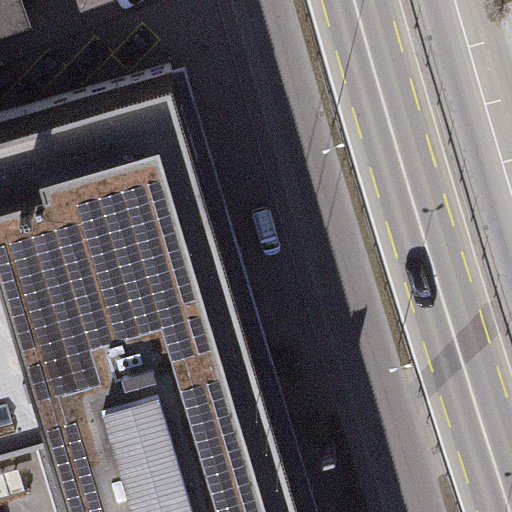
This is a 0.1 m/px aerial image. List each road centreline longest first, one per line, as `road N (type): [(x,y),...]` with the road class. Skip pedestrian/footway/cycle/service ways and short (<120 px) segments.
road 1 (primary): [(507,511),(359,0)]
road 2 (tertiary): [(276,0),(423,511)]
road 3 (tertiary): [(511,218),(441,0)]
